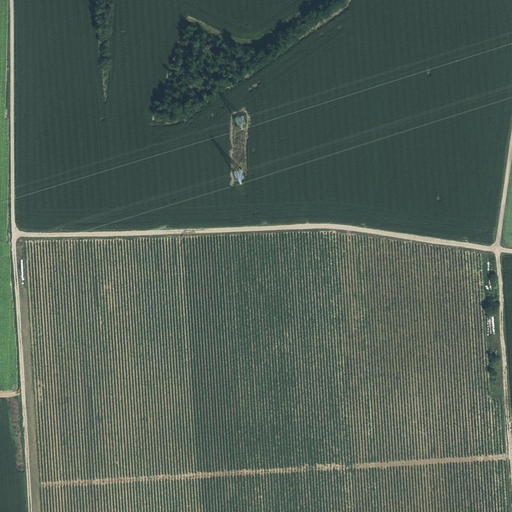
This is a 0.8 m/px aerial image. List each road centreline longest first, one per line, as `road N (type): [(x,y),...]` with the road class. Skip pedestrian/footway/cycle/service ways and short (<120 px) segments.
road 1 (track): [(15,230),(330,222),(511,250)]
road 2 (track): [(511,456),(495,248),(511,144)]
road 3 (track): [(14,0),(17,275)]
road 4 (track): [(32,511),(17,275)]
